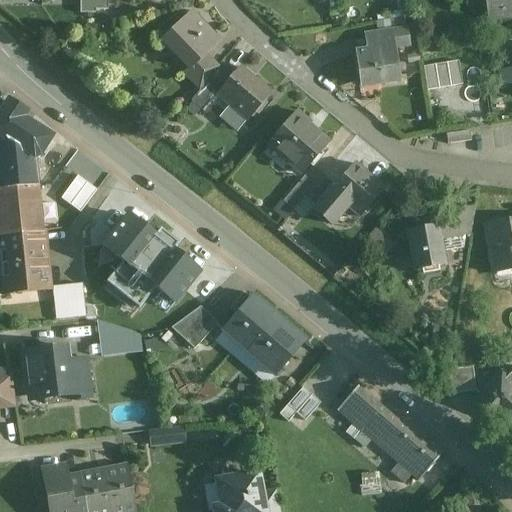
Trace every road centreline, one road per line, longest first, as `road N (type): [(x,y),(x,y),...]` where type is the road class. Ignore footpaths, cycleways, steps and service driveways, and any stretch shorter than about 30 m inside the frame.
road 1 (tertiary): [(0,39),(511,479)]
road 2 (residential): [(228,0),(388,144),(511,173)]
